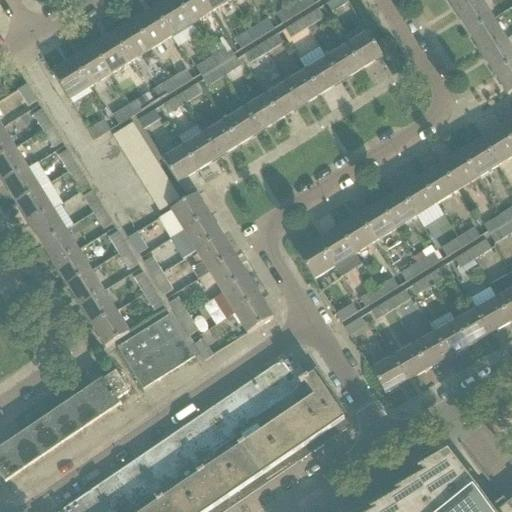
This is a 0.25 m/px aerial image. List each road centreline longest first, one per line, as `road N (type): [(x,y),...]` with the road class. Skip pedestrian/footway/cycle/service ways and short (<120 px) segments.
road 1 (residential): [(308,329),(256,235),(441,111),(441,91),(385,0)]
road 2 (unclassified): [(40,511),(308,329)]
road 3 (residential): [(0,409),(56,360),(53,337),(0,250)]
road 4 (tertiary): [(384,448),(511,379)]
road 5 (residential): [(384,448),(308,329)]
road 6 (tertiary): [(282,511),(384,448)]
